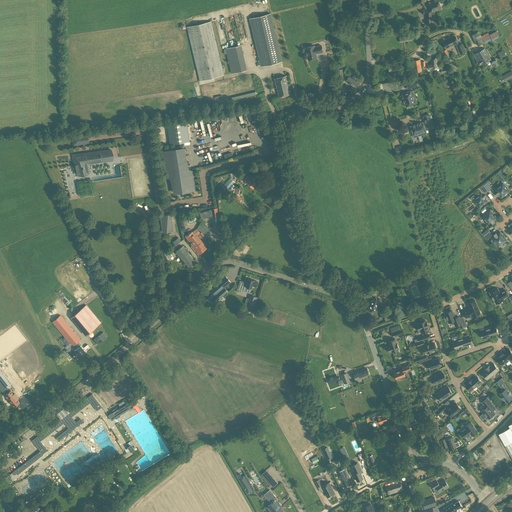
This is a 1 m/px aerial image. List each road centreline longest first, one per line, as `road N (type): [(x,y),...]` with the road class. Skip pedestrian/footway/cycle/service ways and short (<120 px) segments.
road 1 (unclassified): [(0,449),(222,258)]
road 2 (unclassified): [(289,185),(280,143),(286,122),(312,106),(347,101),(365,85),(364,0)]
road 3 (unclassified): [(408,444),(364,323),(342,297)]
road 4 (residential): [(445,358),(432,308),(511,267)]
road 5 (unclassified): [(289,185),(310,269),(337,293)]
road 6 (residential): [(445,358),(503,344),(455,384)]
road 7 (unclassified): [(222,258),(337,293)]
